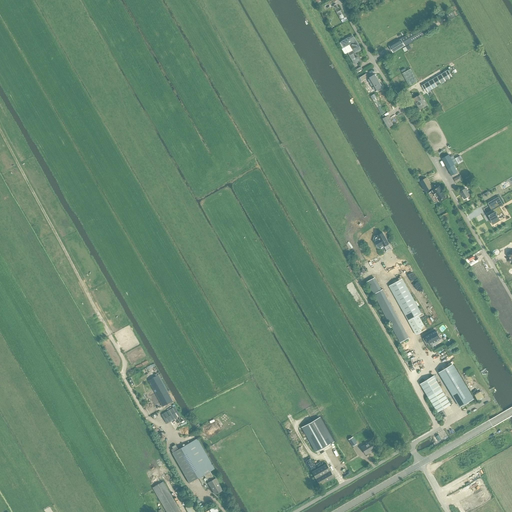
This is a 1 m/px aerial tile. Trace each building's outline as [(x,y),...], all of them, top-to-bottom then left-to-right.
[(339,25),(345,22),(338,11),(338,12),(335,8),(332,10),(334,14),(333,14),(339,25)] [(451,10),(445,14),(449,20),(455,17),(451,10)] [(425,35),(420,28),(401,39),(405,46),(425,35)] [(349,37),(341,42),(344,47),(344,48),(345,47),(348,53),(355,65),(358,63),(358,62),(355,58),(353,54),(361,49),(353,35),(349,38),(349,37)] [(401,39),(389,46),(393,53),(405,46),(401,39)] [(452,78),(448,70),(422,85),(426,93),(452,78)] [(375,75),(368,79),(375,91),(382,87),(375,75)] [(374,94),(370,96),(381,115),(385,113),(374,94)] [(419,109),(426,105),(420,95),(413,99),(419,109)] [(388,127),(393,124),(388,116),(383,119),(388,127)] [(449,155),(442,159),(452,175),(457,172),(453,165),(454,165),(457,163),(453,156),(450,157),(449,155)] [(427,178),(419,182),(425,192),(432,188),(433,187),(427,178)] [(439,201),(446,197),(444,193),(442,190),(440,186),(433,190),(439,201)] [(460,192),(464,199),(470,196),(465,188),(460,192)] [(490,213),(487,215),(490,220),(493,224),(500,220),(497,216),(503,212),(500,207),(503,205),(498,197),(487,203),(491,210),(489,212),(490,213)] [(376,243),(375,243),(377,246),(378,246),(378,247),(380,246),(381,248),(384,247),(386,251),(391,249),(388,244),(389,244),(383,233),(378,235),(380,238),(379,238),(379,239),(375,242),(376,243)] [(396,299),(409,292),(402,278),(389,286),(396,299)] [(375,279),(367,283),(373,294),(374,294),(382,290),(375,279)] [(394,330),(402,326),(382,290),(374,294),(394,330)] [(418,315),(421,314),(409,292),(396,299),(409,322),(419,316),(418,315)] [(416,335),(426,329),(419,316),(409,322),(416,335)] [(402,326),(394,330),(401,342),(408,338),(402,326)] [(436,331),(425,337),(430,345),(435,342),(436,344),(441,341),(440,339),(436,331)] [(452,364),(439,372),(460,407),(473,399),(452,364)] [(162,406),(172,401),(158,375),(148,380),(162,406)] [(438,412),(451,404),(434,376),(421,384),(438,412)] [(478,402),(484,398),(480,392),(474,395),(478,402)] [(161,415),(167,423),(180,415),(174,406),(161,415)] [(333,441),(322,422),(319,417),(302,427),(316,450),(333,441)] [(353,437),(348,439),(352,446),(357,444),(353,437)] [(197,438),(172,452),(189,483),(204,474),(210,471),(214,469),(197,438)] [(365,454),(375,448),(371,441),(361,447),(365,454)] [(334,477),(326,464),(312,472),(320,485),(334,477)] [(210,471),(204,474),(208,482),(214,494),(222,490),(216,478),(214,479),(210,471)] [(180,511),(163,481),(152,488),(166,511),(180,511)]
